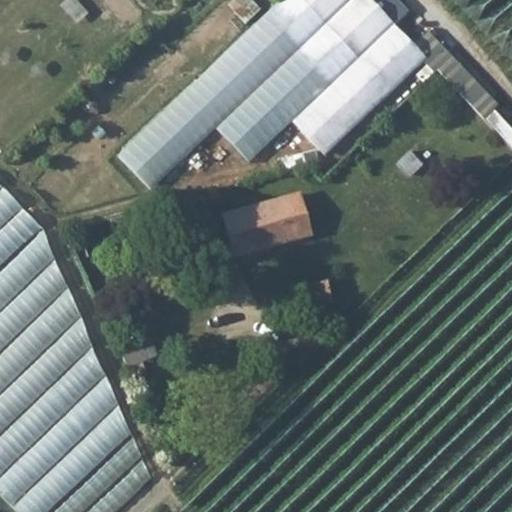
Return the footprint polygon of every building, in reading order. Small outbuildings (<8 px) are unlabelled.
[(424,62),(364,0),(281,0),(113,161),(150,199),(219,133),(251,167),(296,124),(326,156),(424,62)] [(435,32),(421,44),(474,107),(488,96),(435,32)] [(39,227),(0,185),(0,495),(16,511),(115,511),(151,479),(39,227)] [(302,199),(225,220),(236,257),(312,235),(302,199)] [(183,218),(179,204),(163,209),(165,223),(183,218)] [(130,218),(133,232),(165,223),(163,209),(130,218)] [(112,223),(81,232),(85,246),(116,237),(112,223)] [(314,310),(334,304),(330,284),(311,289),(314,310)]
